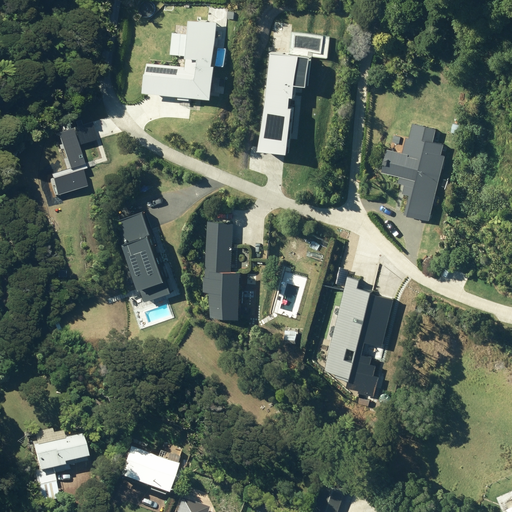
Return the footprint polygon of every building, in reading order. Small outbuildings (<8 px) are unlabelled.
[(209,91),(217,22),(194,19),(188,65),(152,61),(149,84),(209,91)] [(364,90),(362,148),(395,149),(397,91),(397,77),(382,76),(382,90),(364,90)] [(175,291),(147,211),(120,220),(149,301),(175,291)] [(236,221),(210,220),(207,290),(214,290),(213,316),(243,317),(245,270),(233,269),(236,221)] [(434,246),(427,256),(438,264),(445,254),(434,246)] [(358,402),(373,406),(374,399),(382,401),(404,315),(417,318),(422,299),(412,296),(411,299),(409,299),(410,292),(388,286),(358,402)] [(36,474),(43,505),(60,501),(53,471),(65,468),(65,466),(89,460),(83,436),(34,447),(40,473),(36,474)] [(121,479),(169,497),(179,468),(131,450),(121,479)] [(318,511),(340,511),(348,490),(328,483),(318,511)] [(209,511),(210,509),(182,499),(177,511),(209,511)]
